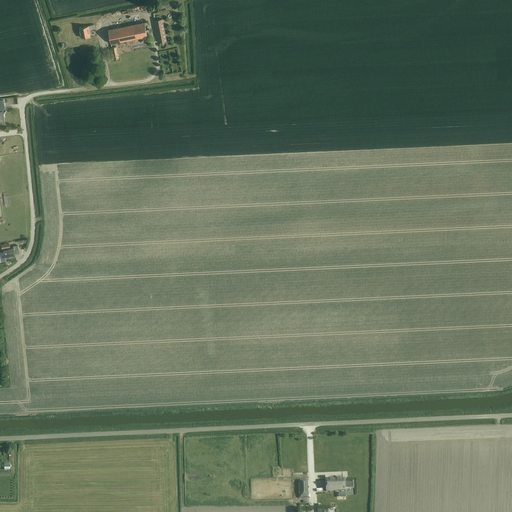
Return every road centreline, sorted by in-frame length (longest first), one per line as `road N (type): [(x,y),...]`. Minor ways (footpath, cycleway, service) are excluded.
road 1 (unclassified): [(0,439),(511,415)]
road 2 (unclassified): [(0,277),(29,251),(34,226),(26,98),(156,72),(148,8),(162,0)]
